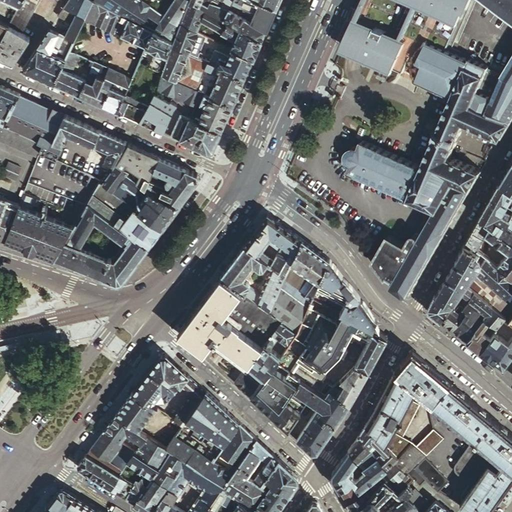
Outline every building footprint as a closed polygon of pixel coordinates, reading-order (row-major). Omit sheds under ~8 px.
[(21,0),(20,3),(9,23),(8,25),(21,33),(39,0),(21,0)] [(92,0),(67,0),(58,15),(71,22),(65,35),(49,27),(22,68),(39,76),(53,82),(69,49),(92,0)] [(153,30),(92,0),(69,49),(80,54),(91,59),(94,61),(109,67),(105,76),(112,80),(116,70),(132,77),(146,46),(153,30)] [(92,0),(153,30),(173,40),(179,24),(163,15),(141,0),(92,0)] [(173,0),(163,15),(179,24),(187,0),(173,0)] [(257,48),(261,40),(208,10),(199,4),(190,0),(189,0),(181,23),(197,31),(202,20),(232,37),(227,46),(231,48),(239,52),(253,59),(257,48)] [(190,0),(199,4),(200,2),(208,6),(210,3),(228,9),(220,4),(222,0),(237,0),(270,19),(276,6),(263,0),(190,0)] [(501,136),(511,118),(511,0),(489,0),(511,16),(511,59),(505,72),(494,95),(478,88),(489,64),(470,56),(469,59),(445,49),(426,41),(427,39),(425,38),(424,40),(416,62),(417,62),(418,59),(425,62),(419,79),(416,78),(415,79),(453,95),(423,166),(362,139),(359,147),(357,146),(353,146),(351,147),(349,149),(347,152),(346,156),(347,158),(348,160),(350,163),(352,163),(349,170),(438,208),(421,237),(405,264),(421,274),(482,169),(450,155),(465,120),(501,136)] [(426,41),(445,49),(458,16),(445,10),(420,0),(362,0),(347,36),(369,46),(365,57),(366,59),(367,60),(369,60),(370,60),(372,60),(375,53),(379,54),(375,61),(400,72),(415,37),(424,40),(425,38),(427,39),(426,41)] [(420,0),(445,10),(449,0),(420,0)] [(449,0),(445,10),(458,16),(465,0),(449,0)] [(261,40),(266,30),(228,9),(210,3),(208,6),(200,2),(199,4),(208,10),(261,40)] [(0,38),(8,25),(9,23),(0,19),(0,38)] [(174,40),(172,47),(188,54),(198,31),(197,31),(181,23),(175,41),(174,40)] [(0,58),(8,62),(12,64),(30,37),(21,33),(8,25),(0,38),(0,58)] [(162,73),(172,47),(174,40),(173,40),(153,30),(146,46),(155,50),(148,67),(162,73)] [(236,96),(244,78),(209,63),(188,54),(172,47),(162,73),(162,74),(163,75),(183,84),(204,93),(232,105),(236,96)] [(251,63),(253,59),(239,52),(231,48),(228,55),(215,50),(209,63),(244,78),(250,66),(251,63)] [(80,54),(69,49),(53,82),(75,92),(79,94),(86,79),(71,72),(80,54)] [(95,101),(102,83),(105,76),(109,67),(94,61),(90,70),(86,79),(79,94),(95,101)] [(106,106),(117,111),(125,94),(132,77),(116,70),(112,80),(109,86),(102,104),(106,106)] [(183,84),(163,75),(158,88),(163,91),(174,97),(175,98),(177,99),(195,106),(197,102),(200,104),(204,93),(183,84)] [(95,101),(102,104),(109,86),(102,83),(95,101)] [(0,125),(4,127),(19,93),(0,84),(0,125)] [(163,91),(160,95),(170,100),(174,97),(163,91)] [(4,127),(43,144),(49,147),(64,114),(19,93),(4,127)] [(224,124),(232,105),(204,93),(200,104),(206,106),(200,118),(196,116),(194,120),(221,132),(222,128),(224,124)] [(125,94),(117,111),(122,114),(130,97),(131,96),(125,94)] [(140,122),(163,132),(173,109),(174,107),(177,104),(170,100),(169,101),(156,94),(140,122)] [(136,120),(138,121),(148,104),(131,96),(130,97),(122,114),(136,120)] [(163,132),(171,135),(180,114),(181,113),(174,107),(173,109),(163,132)] [(49,147),(43,144),(39,152),(56,159),(67,134),(91,144),(94,138),(96,139),(99,130),(64,114),(49,147)] [(180,114),(171,135),(172,136),(180,140),(189,118),(180,114)] [(212,150),(221,132),(194,120),(196,116),(191,114),(190,118),(189,118),(180,140),(207,152),(212,150)] [(0,140),(37,157),(43,144),(4,127),(0,125),(0,140)] [(126,141),(99,130),(96,139),(94,138),(91,144),(93,145),(94,144),(108,150),(105,158),(114,163),(126,141)] [(159,156),(128,142),(115,165),(145,187),(151,174),(159,156)] [(56,159),(39,152),(28,182),(85,206),(87,203),(100,182),(99,181),(89,174),(82,171),(56,159)] [(185,168),(159,156),(151,174),(159,177),(160,177),(161,177),(165,174),(167,175),(167,176),(177,180),(185,168)] [(511,190),(511,161),(505,170),(498,182),(511,190)] [(21,167),(8,162),(3,174),(16,179),(21,167)] [(99,181),(100,182),(162,228),(171,215),(180,204),(146,188),(145,187),(115,165),(110,172),(109,172),(108,172),(106,170),(99,181)] [(146,188),(180,204),(190,190),(194,185),(199,179),(197,173),(185,168),(177,180),(167,176),(167,175),(165,174),(161,177),(160,177),(159,177),(151,174),(145,187),(146,188)] [(162,228),(100,182),(87,203),(148,247),(155,237),(162,228)] [(511,202),(511,190),(498,182),(496,184),(489,196),(479,216),(499,233),(506,222),(511,213),(511,212),(504,208),(508,200),(511,202)] [(0,237),(6,240),(15,217),(19,206),(0,198),(0,237)] [(138,260),(148,247),(87,203),(85,206),(72,227),(66,238),(54,259),(116,284),(122,282),(138,260)] [(19,205),(19,206),(15,217),(26,222),(31,210),(19,205)] [(15,217),(6,240),(29,249),(34,247),(38,234),(34,232),(41,214),(31,210),(26,222),(15,217)] [(285,274),(292,261),(302,238),(282,224),(268,213),(244,244),(269,262),(274,266),(285,274)] [(61,222),(41,214),(34,232),(38,234),(34,247),(29,249),(44,255),(43,251),(50,240),(49,239),(54,231),(55,231),(61,222)] [(511,226),(506,222),(499,233),(479,216),(472,227),(464,242),(476,249),(477,246),(485,232),(508,251),(496,263),(511,278),(511,226)] [(61,222),(55,231),(66,238),(72,227),(61,222)] [(405,264),(421,237),(420,236),(420,233),(420,232),(417,230),(415,231),(414,232),(413,232),(408,242),(390,232),(389,234),(375,257),(376,258),(375,260),(388,277),(395,281),(405,264)] [(66,238),(55,231),(54,231),(49,239),(50,240),(43,251),(44,255),(54,259),(66,238)] [(268,310),(281,319),(297,330),(298,327),(314,294),(317,286),(330,259),(330,258),(316,248),(302,238),(292,261),(316,280),(310,288),(307,285),(304,290),(305,291),(299,298),(281,284),(268,310)] [(505,298),(511,290),(511,278),(496,263),(477,246),(476,249),(464,242),(451,265),(443,278),(435,293),(446,300),(448,297),(453,300),(457,295),(461,298),(465,301),(469,302),(471,304),(478,309),(484,314),(481,317),(486,320),(495,327),(503,317),(503,318),(506,315),(465,284),(475,270),(505,298)] [(220,276),(220,277),(243,293),(248,287),(248,283),(242,278),(252,264),(259,269),(264,269),(265,267),(269,262),(244,244),(239,251),(225,269),(220,276)] [(353,289),(330,259),(317,286),(344,301),(340,308),(372,326),(376,319),(374,317),(361,300),(353,289)] [(274,266),(269,262),(265,267),(271,272),(274,266)] [(411,293),(421,274),(405,264),(395,281),(393,284),(406,294),(411,293)] [(256,302),(268,310),(281,284),(285,274),(274,266),(271,272),(260,295),(256,302)] [(243,293),(220,277),(208,292),(190,317),(178,333),(203,352),(213,340),(240,360),(247,365),(248,364),(279,322),(281,319),(268,310),(256,302),(243,293)] [(248,287),(243,293),(256,302),(260,295),(248,287)] [(446,300),(435,293),(434,293),(431,299),(427,305),(429,311),(435,315),(439,318),(447,308),(450,304),(453,300),(448,297),(446,300)] [(260,382),(251,395),(288,430),(300,412),(286,400),(295,389),(301,379),(293,373),(301,363),(312,371),(315,367),(322,372),(337,351),(347,330),(367,340),(373,329),(374,328),(372,326),(340,308),(314,294),(298,327),(297,330),(294,333),(287,344),(280,353),(269,370),(264,376),(260,382)] [(454,307),(461,298),(457,295),(453,300),(450,304),(454,307)] [(453,329),(471,304),(469,302),(465,301),(461,298),(454,307),(456,309),(453,314),(447,308),(439,318),(446,324),(453,329)] [(450,304),(447,308),(453,314),(456,309),(454,307),(450,304)] [(478,309),(471,304),(453,329),(459,334),(462,336),(465,338),(476,324),(470,319),(478,309)] [(476,324),(481,317),(484,314),(478,309),(470,319),(476,324)] [(471,343),(478,348),(490,334),(481,327),(486,320),(481,317),(476,324),(465,338),(471,343)] [(511,334),(511,324),(508,321),(503,318),(503,317),(495,327),(493,330),(494,331),(500,323),(506,328),(500,336),(506,341),(511,334)] [(490,334),(493,330),(495,327),(486,320),(481,327),(490,334)] [(279,322),(248,364),(254,368),(264,376),(269,370),(280,353),(270,346),(277,336),(287,344),(294,333),(279,322)] [(379,348),(386,337),(384,336),(386,334),(378,330),(377,332),(373,329),(367,340),(356,362),(368,369),(379,348)] [(301,363),(293,373),(301,379),(325,396),(329,389),(330,389),(335,384),(341,377),(356,362),(367,340),(347,330),(337,351),(322,372),(315,367),(312,371),(301,363)] [(486,355),(492,359),(506,341),(500,336),(494,331),(493,330),(490,334),(478,348),(486,355)] [(511,373),(511,374),(511,334),(506,341),(492,359),(505,369),(506,367),(503,364),(511,352),(511,371),(511,372),(511,373)] [(372,412),(364,424),(398,453),(410,440),(401,435),(419,404),(410,398),(415,388),(432,402),(450,381),(431,364),(412,349),(394,370),(385,386),(372,412)] [(148,371),(132,391),(150,402),(155,394),(157,395),(159,396),(160,396),(161,397),(163,396),(164,396),(165,395),(166,395),(167,394),(168,393),(170,391),(177,381),(190,392),(172,416),(183,423),(188,415),(205,390),(189,375),(166,353),(161,353),(151,366),(148,371)] [(361,381),(368,369),(356,362),(341,377),(345,381),(339,388),(335,384),(330,389),(349,401),(361,381)] [(260,382),(244,370),(235,381),(240,386),(251,395),(260,382)] [(333,425),(349,401),(330,389),(329,389),(325,396),(301,379),(295,389),(309,399),(318,406),(317,408),(297,438),(312,451),(316,451),(333,425)] [(511,433),(465,394),(450,381),(432,402),(460,425),(459,427),(459,429),(460,430),(461,432),(471,440),(454,464),(453,465),(453,468),(455,471),(469,481),(460,494),(460,496),(461,498),(462,499),(458,504),(469,511),(486,511),(494,501),(511,475),(511,433)] [(286,400),(300,412),(308,401),(309,399),(295,389),(286,400)] [(224,443),(239,421),(221,405),(205,390),(188,415),(224,443)] [(125,401),(115,414),(139,429),(155,405),(150,402),(132,391),(125,401)] [(308,401),(317,408),(318,406),(309,399),(308,401)] [(107,424),(103,430),(120,440),(126,432),(141,442),(147,434),(139,429),(115,414),(107,424)] [(172,416),(156,440),(167,447),(176,433),(183,423),(172,416)] [(213,459),(205,471),(224,482),(234,468),(255,436),(247,428),(239,421),(224,443),(213,459)] [(414,445),(410,440),(398,453),(364,424),(361,429),(356,436),(387,465),(388,464),(394,458),(406,470),(407,470),(413,465),(423,455),(414,445)] [(433,427),(414,445),(423,455),(443,436),(433,427)] [(120,440),(103,430),(97,438),(83,455),(78,462),(80,466),(97,478),(110,486),(122,468),(128,459),(134,449),(120,440)] [(167,447),(171,449),(187,459),(205,471),(213,459),(188,441),(176,433),(167,447)] [(135,450),(159,465),(159,466),(171,449),(167,447),(156,440),(147,434),(141,442),(135,450)] [(255,436),(234,468),(247,476),(247,475),(260,455),(266,459),(252,479),(260,484),(264,477),(278,457),(262,443),(255,436)] [(352,442),(347,449),(357,459),(366,468),(374,476),(377,474),(387,465),(356,436),(352,442)] [(122,468),(110,486),(124,495),(135,502),(159,465),(135,450),(134,449),(128,459),(146,471),(140,480),(137,478),(134,482),(129,478),(131,474),(122,468)] [(159,465),(135,502),(142,506),(151,511),(162,496),(187,459),(171,449),(159,466),(159,465)] [(357,459),(347,449),(340,460),(332,471),(331,472),(331,476),(335,482),(339,489),(352,481),(358,489),(373,477),(374,476),(366,468),(358,476),(350,468),(357,459)] [(425,478),(437,490),(448,479),(425,455),(414,466),(425,478)] [(264,477),(289,493),(298,480),(296,474),(285,464),(278,457),(264,477)] [(395,471),(387,479),(393,485),(400,476),(406,470),(394,458),(388,464),(395,471)] [(128,459),(122,468),(131,474),(129,478),(134,482),(137,478),(140,480),(146,471),(128,459)] [(205,471),(187,459),(162,496),(172,503),(172,502),(189,476),(207,488),(190,511),(204,511),(207,508),(221,486),(224,482),(205,471)] [(387,465),(377,474),(384,481),(387,479),(395,471),(388,464),(387,465)] [(425,478),(414,466),(413,465),(407,470),(413,477),(419,483),(425,478)] [(224,482),(221,486),(227,490),(232,494),(240,499),(247,503),(260,484),(252,479),(247,475),(247,476),(234,468),(224,482)] [(407,470),(406,470),(400,476),(393,485),(397,490),(407,482),(413,477),(407,470)] [(377,474),(374,476),(373,477),(380,484),(384,481),(377,474)] [(254,508),(259,511),(275,511),(277,511),(289,493),(264,477),(260,484),(267,488),(254,508)] [(364,498),(352,510),(353,511),(367,511),(372,509),(391,489),(395,494),(402,496),(393,503),(386,511),(406,511),(412,507),(416,511),(417,511),(419,510),(416,507),(418,505),(416,503),(407,493),(413,488),(407,482),(397,490),(393,485),(387,479),(384,481),(380,484),(373,491),(368,495),(364,498)] [(352,481),(339,489),(343,494),(347,501),(359,491),(358,489),(352,481)] [(247,503),(254,508),(267,488),(260,484),(247,503)] [(95,511),(98,508),(86,500),(64,486),(59,487),(54,493),(46,503),(59,511),(95,511)] [(221,486),(207,508),(213,511),(222,498),(227,502),(232,494),(227,490),(221,486)] [(364,489),(368,495),(373,491),(369,486),(364,489)] [(414,487),(413,488),(407,493),(416,503),(418,505),(419,506),(426,499),(414,487)] [(364,489),(360,492),(364,498),(368,495),(364,489)] [(360,492),(359,491),(347,501),(350,506),(352,510),(364,498),(360,492)] [(162,496),(151,511),(188,511),(172,502),(172,503),(162,496)] [(438,511),(443,506),(434,498),(422,511),(438,511)] [(231,511),(259,511),(254,508),(247,503),(240,499),(231,511)] [(323,511),(317,501),(312,499),(303,511),(323,511)] [(59,511),(46,503),(39,511),(59,511)]
